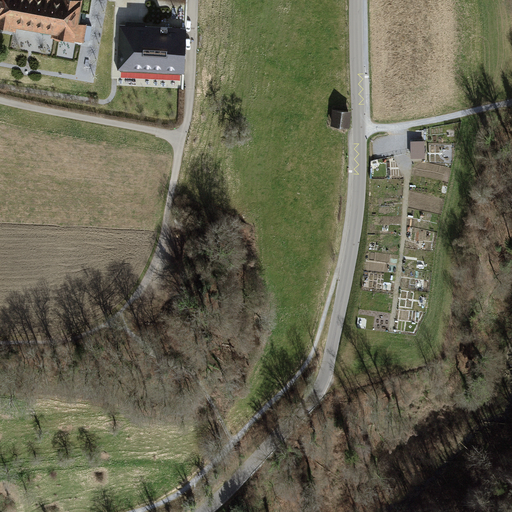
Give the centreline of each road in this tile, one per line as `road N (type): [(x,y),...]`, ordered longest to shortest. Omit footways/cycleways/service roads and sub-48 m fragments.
road 1 (unclassified): [(203,511),(313,404),(328,362),(357,207),(357,0)]
road 2 (track): [(0,100),(179,137),(188,120),(192,0)]
road 3 (track): [(132,309),(165,232),(179,137)]
road 4 (track): [(511,102),(359,132)]
road 5 (track): [(0,345),(70,341),(132,309)]
